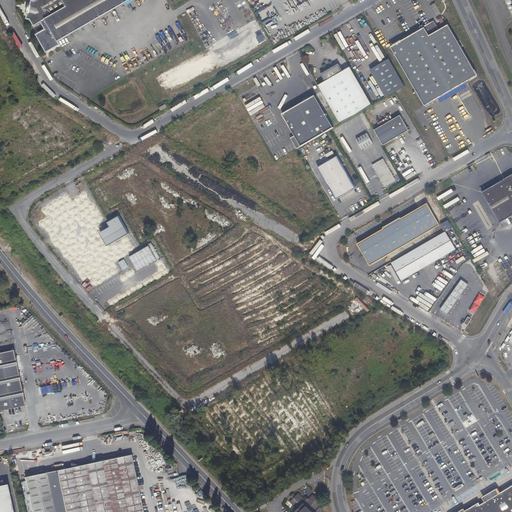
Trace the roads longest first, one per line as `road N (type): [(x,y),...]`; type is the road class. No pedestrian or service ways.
road 1 (unclassified): [(478,355),(359,435),(339,470),(341,511)]
road 2 (secondary): [(140,412),(0,256)]
road 3 (unclassified): [(140,412),(0,448)]
road 4 (secondary): [(235,511),(140,412)]
road 5 (unknown): [(428,324),(469,273),(473,287),(452,339)]
road 6 (unclassified): [(460,0),(511,112)]
